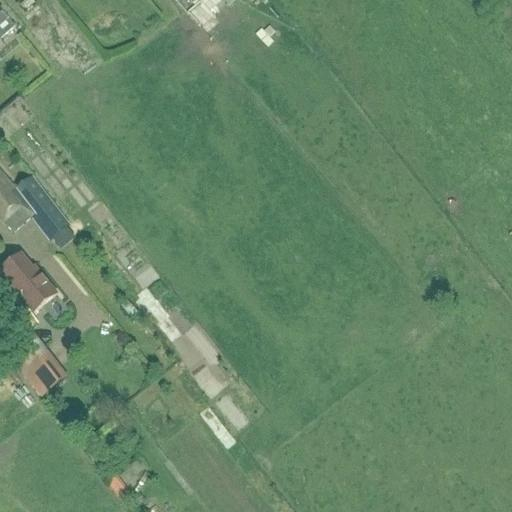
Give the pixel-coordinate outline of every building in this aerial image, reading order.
[(0,42),(15,30),(2,15),(0,11),(0,42)] [(37,217),(0,173),(0,219),(14,236),(37,217)] [(67,228),(42,194),(32,202),(44,216),(35,224),(50,242),(67,228)] [(21,258),(0,275),(34,316),(57,297),(40,276),(36,280),(31,273),(32,272),(21,258)] [(127,304),(120,310),(131,323),(138,317),(127,304)] [(22,307),(0,324),(0,338),(9,349),(37,326),(22,307)] [(57,376),(32,343),(12,358),(38,391),(57,376)]
